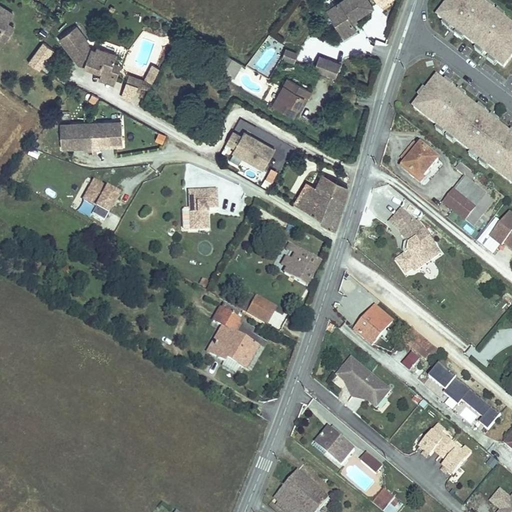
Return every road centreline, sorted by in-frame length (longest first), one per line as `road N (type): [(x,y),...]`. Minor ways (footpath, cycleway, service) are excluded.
road 1 (residential): [(403,35),(298,373),(244,511)]
road 2 (unknown): [(321,303),(511,463)]
road 3 (unknown): [(511,334),(475,351),(342,240)]
road 4 (unknown): [(363,175),(511,279)]
road 5 (residential): [(403,35),(454,60),(511,106)]
